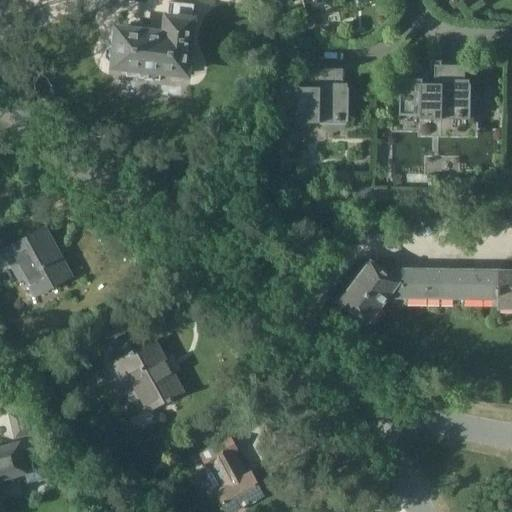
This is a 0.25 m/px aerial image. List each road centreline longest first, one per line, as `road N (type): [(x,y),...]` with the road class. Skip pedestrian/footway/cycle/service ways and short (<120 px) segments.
road 1 (residential): [(337,379),(282,325),(0,105)]
road 2 (residential): [(511,440),(400,410),(337,379)]
road 3 (residential): [(422,511),(337,379)]
